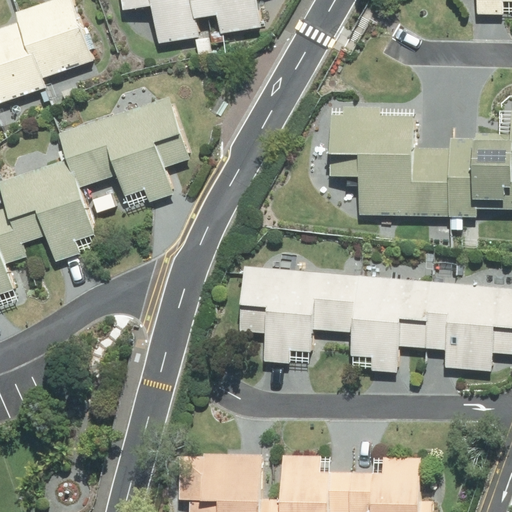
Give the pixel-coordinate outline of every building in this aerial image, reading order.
[(42,52),(51,79),(100,63),(80,0),(60,0),(29,10),(42,52)] [(126,0),(127,8),(160,4),(165,42),(205,37),(202,19),(229,15),(231,32),(263,28),(259,0),(126,0)] [(511,0),(485,0),(485,13),(511,13),(511,0)] [(0,103),(53,87),(51,79),(42,52),(36,54),(25,22),(0,29),(0,103)] [(456,136),(456,152),(454,235),(469,236),(470,216),(511,217),(511,88),(499,88),(498,133),(485,133),(484,137),(456,136)] [(86,171),(91,188),(124,179),(132,209),(181,196),(173,168),(197,162),(179,97),(63,128),(76,174),(86,171)] [(437,235),(454,235),(456,152),(423,151),(424,108),(339,106),(337,176),(366,176),(365,214),(437,216),(437,235)] [(64,162),(6,181),(18,221),(48,212),(62,263),(108,251),(91,188),(86,171),(76,174),(68,176),(64,162)] [(3,209),(0,210),(0,311),(30,301),(17,265),(22,263),(3,209)] [(454,350),(453,367),(498,371),(500,350),(511,350),(511,287),(254,264),(247,332),(273,334),(271,360),(321,365),(324,327),(363,331),(359,369),(406,373),(408,346),(454,350)] [(441,511),(442,501),(428,500),(429,457),(392,456),(392,470),(329,468),(330,455),(293,454),(292,500),(268,499),(270,453),(188,451),(187,501),(196,501),(195,511),(441,511)]
